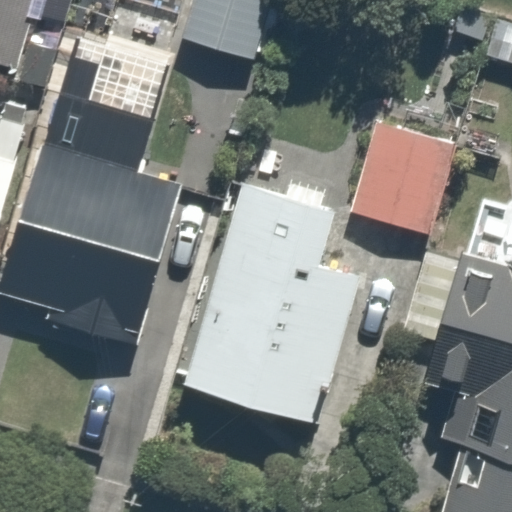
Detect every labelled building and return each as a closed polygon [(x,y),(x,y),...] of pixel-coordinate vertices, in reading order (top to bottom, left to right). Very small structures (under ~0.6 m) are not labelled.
[(0,0),(0,76),(32,86),(46,35),(74,42),(83,8),(53,0),(0,0)] [(94,0),(106,3),(96,40),(160,58),(163,48),(194,57),(196,49),(284,74),(305,0),(94,0)] [(0,288),(10,291),(49,153),(55,132),(0,116),(0,288)] [(473,151),(383,129),(362,215),(452,237),(473,151)] [(204,196),(49,153),(10,291),(127,324),(132,308),(169,318),(204,196)] [(351,212),(247,183),(186,395),(333,437),(377,285),(334,273),(351,212)] [(496,465),(481,511),(511,511),(511,274),(467,262),(432,379),(459,387),(440,448),(496,465)]
